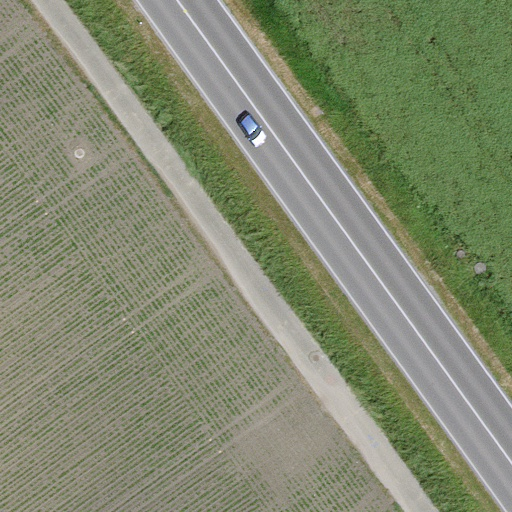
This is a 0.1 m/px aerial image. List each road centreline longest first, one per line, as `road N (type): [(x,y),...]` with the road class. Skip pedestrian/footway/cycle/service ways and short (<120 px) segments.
road 1 (track): [(42,0),(417,511)]
road 2 (secondary): [(511,463),(177,0)]
